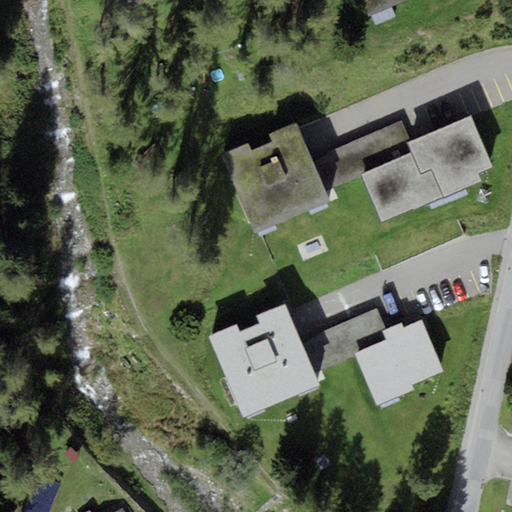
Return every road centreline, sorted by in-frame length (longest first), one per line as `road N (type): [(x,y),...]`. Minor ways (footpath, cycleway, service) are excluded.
road 1 (residential): [(464,511),(511,297)]
road 2 (unknown): [(511,252),(457,260),(320,313)]
